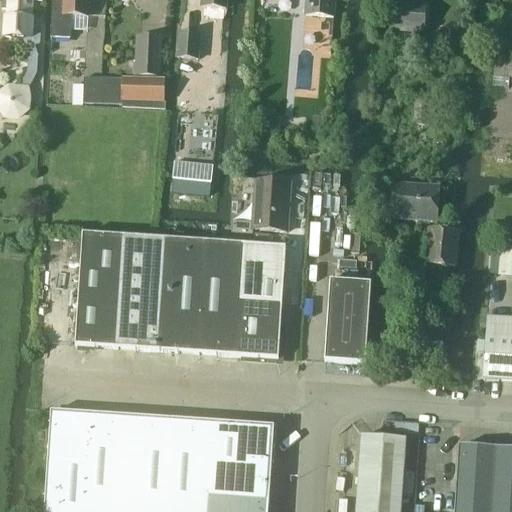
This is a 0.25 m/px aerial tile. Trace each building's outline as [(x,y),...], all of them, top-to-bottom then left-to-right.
[(0,95),(0,112),(5,119),(16,120),(26,112),(27,100),(26,93),(35,76),(36,58),(30,41),(31,38),(40,39),(41,23),(36,23),(30,22),(31,0),(0,0),(0,13),(8,14),(8,21),(6,21),(4,39),(22,40),(28,58),(27,75),(19,91),(7,90),(0,95)] [(51,0),(50,40),(70,41),(71,18),(87,19),(88,0),(51,0)] [(201,0),(201,10),(225,11),(225,0),(201,0)] [(331,21),(332,0),(304,0),(303,19),(331,21)] [(391,4),(389,34),(424,36),(426,6),(391,4)] [(177,35),(174,61),(198,63),(200,37),(177,35)] [(134,58),(133,78),(160,79),(161,40),(140,39),(140,58),(134,58)] [(493,80),(492,90),(508,90),(508,81),(509,63),(493,62),(493,80)] [(85,80),(83,107),(101,108),(122,108),(122,111),(162,112),(162,106),(163,106),(164,83),(121,81),(102,81),(85,80)] [(413,103),(413,127),(428,127),(428,104),(413,103)] [(174,196),(209,199),(210,186),(175,183),(174,196)] [(286,235),(289,186),(254,184),(251,233),(286,235)] [(436,224),(438,191),(392,187),(390,221),(436,224)] [(423,268),(452,271),(456,271),(459,235),(455,234),(427,232),(423,268)] [(77,351),(117,353),(118,345),(125,242),(84,239),(77,351)] [(118,345),(117,353),(158,356),(165,244),(125,242),(118,345)] [(165,244),(158,356),(198,359),(206,247),(165,244)] [(206,247),(198,359),(239,362),(243,306),(246,250),(206,247)] [(246,250),(243,306),(283,308),(287,253),(246,250)] [(495,279),(510,279),(510,265),(496,265),(495,279)] [(329,284),(324,365),(364,367),(370,287),(329,284)] [(243,306),(239,362),(280,364),(283,308),(243,306)] [(511,384),(511,320),(486,319),(482,382),(511,384)] [(50,415),(43,511),(125,511),(131,420),(50,415)] [(131,420),(125,511),(165,511),(172,423),(131,420)] [(172,423),(165,511),(206,511),(212,426),(172,423)] [(212,426),(206,511),(267,511),(273,430),(212,426)] [(360,439),(357,481),(403,484),(406,443),(406,442),(360,439)] [(452,511),(490,511),(493,450),(458,448),(452,511)] [(511,511),(511,451),(493,450),(490,511),(511,511)] [(355,511),(401,511),(403,484),(357,481),(355,511)]
